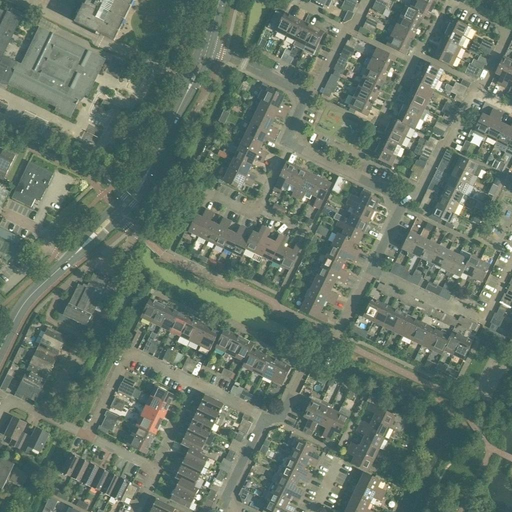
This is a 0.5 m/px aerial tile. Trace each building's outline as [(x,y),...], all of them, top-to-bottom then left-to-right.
[(85,0),(85,1),(86,2),(84,5),(83,5),(75,22),(114,42),(134,0),(85,0)] [(310,0),(309,3),(322,10),(324,6),(328,8),(332,0),(310,0)] [(350,0),(345,0),(344,3),(355,8),(357,3),(350,0)] [(379,0),(376,0),(374,4),(385,9),(388,4),(379,0)] [(405,7),(429,18),(433,8),(416,0),(414,0),(411,6),(406,3),(405,7)] [(416,0),(433,8),(437,0),(416,0)] [(355,8),(344,3),(341,8),(352,13),(355,8)] [(374,4),(372,9),(383,14),(385,9),(374,4)] [(424,16),(428,19),(429,18),(405,7),(400,16),(419,26),(424,16)] [(8,83),(8,85),(9,84),(57,107),(55,111),(55,110),(70,117),(69,118),(70,119),(76,105),(77,105),(79,101),(78,100),(78,101),(77,100),(81,94),(87,97),(88,97),(87,96),(94,82),(95,82),(90,79),(93,72),(98,75),(98,74),(97,74),(104,60),(105,60),(106,60),(88,51),(53,35),(54,34),(39,27),(39,28),(40,28),(22,65),(2,55),(3,53),(4,54),(4,53),(3,53),(20,19),(21,19),(7,12),(6,13),(0,10),(0,83),(2,80),(8,83)] [(286,37),(295,18),(285,13),(276,32),(286,37)] [(396,26),(415,35),(419,26),(400,16),(397,15),(392,24),(396,26)] [(295,42),(305,23),(295,18),(286,37),(295,42)] [(367,18),(365,23),(376,29),(378,24),(367,18)] [(452,19),(447,29),(466,38),(471,28),(452,19)] [(303,51),(305,46),(314,28),(305,23),(295,42),(293,46),(303,51)] [(362,28),(373,34),(376,29),(365,23),(362,28)] [(415,35),(396,26),(391,36),(410,45),(415,35)] [(321,39),(324,41),(327,34),(324,33),(314,28),(305,46),(303,51),(313,56),(313,55),(317,57),(323,44),(320,42),(321,39)] [(466,38),(447,29),(443,39),(461,48),(466,38)] [(391,36),(386,46),(405,55),(410,45),(391,36)] [(443,39),(438,48),(457,58),(461,48),(443,39)] [(483,40),(481,45),(491,50),(494,45),(483,40)] [(357,45),(355,50),(357,51),(362,54),(364,49),(359,46),(357,45)] [(478,50),(489,55),(491,50),(481,45),(478,50)] [(372,59),(391,68),(396,57),(377,48),(372,59)] [(438,48),(433,59),(452,68),(457,58),(438,48)] [(480,57),(478,62),(484,65),(486,66),(488,61),(480,57)] [(511,61),(504,57),(495,74),(500,77),(496,84),(501,86),(511,63),(511,61)] [(391,68),(372,59),(368,68),(386,77),(391,68)] [(474,60),(471,65),(482,70),(484,65),(478,62),(474,60)] [(438,81),(443,70),(425,61),(420,72),(438,81)] [(511,63),(501,86),(505,89),(509,81),(511,82),(511,63)] [(479,75),(482,70),(471,65),(466,75),(477,80),(479,75)] [(363,78),(382,87),(386,77),(368,68),(367,70),(363,68),(359,75),(363,77),(363,78)] [(420,72),(415,81),(434,90),(438,81),(420,72)] [(358,88),(377,97),(382,87),(363,78),(358,88)] [(434,90),(415,81),(410,91),(429,100),(434,90)] [(455,83),(453,88),(464,93),(466,88),(455,83)] [(262,101),(287,113),(289,108),(281,104),(285,98),(272,91),(261,86),(259,89),(262,90),(257,99),(262,101)] [(353,98),(372,107),(377,97),(358,88),(353,98)] [(464,99),(462,98),(464,93),(453,88),(451,93),(456,95),(454,100),(461,104),(464,99)] [(406,101),(424,110),(429,113),(430,112),(428,112),(429,108),(426,107),(429,100),(410,91),(406,101)] [(348,108),(367,117),(372,107),(353,98),(348,108)] [(122,114),(123,110),(104,100),(102,104),(122,114)] [(275,117),(283,121),(287,113),(262,101),(258,109),(251,106),(250,109),(273,121),(275,117)] [(406,101),(401,111),(420,120),(420,119),(425,122),(429,113),(424,110),(406,101)] [(446,102),(444,107),(454,112),(457,107),(446,102)] [(452,117),(454,112),(444,107),(441,112),(452,117)] [(270,127),(272,124),(273,121),(250,109),(248,112),(255,115),(251,124),(276,136),(278,131),(270,127)] [(484,139),(485,137),(486,137),(498,112),(493,109),(489,117),(483,114),(478,124),(475,122),(468,137),(470,138),(471,135),(472,136),(473,134),(484,139)] [(420,120),(401,111),(396,120),(392,118),(415,130),(420,120)] [(486,137),(497,142),(505,125),(499,122),(503,114),(498,112),(486,137)] [(392,118),(387,128),(405,137),(410,128),(415,130),(392,118)] [(436,122),(434,127),(445,132),(447,127),(436,122)] [(265,137),(272,140),(273,141),(276,136),(251,124),(247,132),(240,129),(239,132),(262,144),(265,137)] [(507,148),(511,137),(511,124),(510,128),(505,125),(497,142),(494,148),(505,153),(507,148)] [(442,137),(445,132),(434,127),(432,132),(442,137)] [(382,138),(401,147),(405,137),(387,128),(382,138)] [(244,138),(240,147),(265,159),(267,153),(259,149),(262,144),(239,132),(237,135),(244,138)] [(382,138),(377,148),(396,157),(401,147),(382,138)] [(418,143),(423,146),(426,141),(420,138),(418,143)] [(229,151),(229,152),(228,155),(251,166),(254,160),(262,164),(265,159),(240,147),(236,154),(229,151)] [(395,165),(393,164),(396,157),(377,148),(372,158),(383,163),(382,166),(394,172),(396,169),(394,168),(395,165)] [(0,179),(3,181),(15,156),(3,150),(0,155),(0,179)] [(233,161),(229,169),(254,181),(256,176),(248,172),(251,166),(228,155),(226,158),(233,161)] [(452,165),(473,175),(478,178),(481,170),(484,172),(485,169),(460,157),(457,164),(453,162),(452,165)] [(29,162),(12,198),(31,208),(35,199),(40,202),(46,188),(53,174),(29,162)] [(284,183),(290,186),(298,168),(287,163),(275,187),(281,190),(284,183)] [(412,172),(409,180),(417,184),(419,179),(424,170),(414,165),(411,171),(412,172)] [(454,170),(451,176),(469,185),(473,175),(452,165),(450,168),(454,170)] [(251,186),(254,181),(229,169),(225,168),(219,182),(222,184),(223,181),(240,189),(243,183),(251,186)] [(292,196),(297,198),(309,173),(298,168),(290,186),(295,188),(292,196)] [(310,200),(311,196),(320,179),(309,173),(297,198),(302,201),(304,197),(310,200)] [(444,181),(442,184),(464,195),(469,185),(451,176),(447,183),(444,181)] [(317,199),(313,206),(319,209),(331,184),(320,179),(311,196),(317,199)] [(441,196),(459,204),(464,195),(442,184),(441,187),(444,189),(441,196)] [(491,184),(486,194),(493,197),(498,187),(493,185),(491,184)] [(374,212),(379,201),(370,196),(372,193),(364,189),(359,198),(351,195),(349,200),(374,212)] [(492,198),(486,195),(483,204),(488,206),(489,206),(492,198)] [(434,201),(433,204),(454,214),(459,204),(441,196),(438,203),(434,201)] [(374,212),(349,200),(346,205),(354,209),(351,214),(369,223),(374,212)] [(454,226),(450,224),(454,214),(433,204),(431,207),(435,209),(432,215),(432,216),(430,219),(437,222),(438,219),(447,223),(444,226),(452,230),(454,226)] [(277,211),(284,214),(286,209),(280,207),(280,206),(277,211)] [(188,232),(197,237),(210,212),(206,210),(202,217),(197,215),(188,232)] [(214,214),(210,212),(197,237),(206,241),(215,224),(210,222),(214,214)] [(369,223),(351,214),(349,220),(336,214),(333,219),(338,221),(364,234),(369,223)] [(479,226),(482,220),(475,217),(472,222),(479,226)] [(206,241),(215,245),(227,220),(223,218),(219,226),(215,224),(206,241)] [(231,222),(227,220),(215,245),(223,249),(232,232),(228,230),(231,222)] [(341,235),(337,233),(337,234),(358,245),(364,234),(338,221),(335,226),(343,230),(341,235)] [(430,231),(433,226),(428,223),(425,229),(430,231)] [(223,249),(232,254),(245,229),(240,226),(236,234),(232,232),(223,249)] [(249,241),(245,249),(246,249),(254,253),(266,228),(262,226),(258,234),(253,232),(249,240),(249,241)] [(329,230),(319,226),(316,233),(325,238),(329,230)] [(254,253),(263,258),(271,240),(267,238),(271,230),(266,228),(254,253)] [(249,231),(245,229),(232,254),(241,258),(246,249),(245,249),(249,241),(249,240),(245,238),(249,231)] [(406,257),(410,258),(420,236),(410,232),(401,250),(408,253),(406,257)] [(358,245),(337,234),(332,245),(357,257),(360,252),(352,248),(354,243),(358,245)] [(275,243),(271,240),(263,258),(271,262),(284,237),(279,235),(275,243)] [(188,245),(193,248),(199,239),(194,236),(188,245)] [(420,236),(410,258),(412,260),(414,256),(421,259),(430,241),(420,236)] [(284,237),(271,262),(280,266),(288,249),(284,247),(288,239),(284,237)] [(439,246),(430,241),(421,259),(428,262),(426,266),(429,267),(439,246)] [(293,251),(288,249),(280,266),(289,270),(301,245),(297,243),(293,251)] [(357,257),(332,245),(327,256),(344,264),(347,259),(354,263),(357,257)] [(434,265),(440,269),(449,251),(439,246),(429,267),(432,269),(434,265)] [(449,251),(440,269),(447,272),(445,275),(448,277),(459,255),(449,251)] [(462,274),(469,260),(468,260),(459,255),(448,277),(451,278),(453,275),(460,278),(462,274)] [(349,274),(341,270),(344,264),(327,256),(321,267),(347,279),(349,274)] [(462,274),(469,277),(467,281),(470,282),(480,260),(470,256),(468,260),(469,260),(462,274)] [(489,265),(480,260),(470,282),(473,283),(475,280),(481,283),(489,265)] [(390,273),(400,278),(405,268),(395,263),(390,273)] [(347,279),(321,267),(316,278),(333,286),(336,280),(344,284),(347,279)] [(415,272),(412,277),(410,283),(417,286),(422,276),(415,272)] [(68,304),(63,315),(86,326),(92,315),(86,312),(88,308),(89,308),(94,311),(99,302),(100,302),(101,299),(109,303),(118,286),(99,276),(97,280),(92,277),(88,286),(87,288),(83,286),(79,284),(69,304),(68,304)] [(333,286),(316,278),(311,288),(336,300),(339,295),(331,292),(333,286)] [(445,284),(439,297),(445,300),(449,301),(451,297),(452,296),(451,296),(453,291),(455,289),(445,284)] [(336,300),(311,288),(306,299),(323,307),(326,302),(333,306),(336,300)] [(460,302),(474,308),(477,303),(469,299),(470,297),(464,294),(460,302)] [(141,317),(151,322),(160,304),(150,299),(141,317)] [(328,317),(320,313),(323,307),(306,299),(300,310),(325,323),(328,317)] [(373,322),(382,304),(372,299),(363,317),(373,322)] [(151,322),(161,327),(170,309),(160,304),(151,322)] [(373,322),(383,327),(392,308),(382,304),(373,322)] [(383,327),(392,332),(401,313),(392,308),(383,327)] [(161,327),(170,332),(179,313),(170,309),(161,327)] [(180,337),(189,318),(179,313),(170,332),(180,337)] [(392,332),(402,336),(411,318),(401,313),(392,332)] [(199,323),(189,318),(180,337),(190,341),(199,323)] [(412,341),(416,332),(421,322),(411,318),(402,336),(412,341)] [(421,322),(416,332),(412,341),(422,346),(428,333),(431,327),(421,322)] [(190,341),(200,346),(208,328),(199,323),(190,341)] [(97,324),(95,327),(92,334),(99,337),(103,327),(97,324)] [(48,327),(42,338),(62,348),(67,337),(48,327)] [(431,327),(428,333),(422,346),(432,351),(441,332),(431,327)] [(210,351),(219,332),(208,328),(200,346),(210,351)] [(215,348),(226,353),(234,335),(224,330),(215,348)] [(134,332),(128,344),(133,347),(139,335),(134,332)] [(443,351),(450,337),(450,336),(441,332),(432,351),(442,356),(444,351),(443,351)] [(462,337),(452,332),(450,336),(450,337),(443,351),(444,351),(453,355),(458,346),(462,337)] [(226,353),(235,358),(244,339),(234,335),(226,353)] [(462,337),(458,346),(453,355),(463,360),(472,342),(462,337)] [(57,359),(62,348),(42,338),(37,349),(57,359)] [(143,350),(148,352),(154,341),(149,339),(143,350)] [(235,358),(245,362),(245,363),(252,349),(254,344),(244,339),(235,358)] [(153,355),(159,344),(154,341),(148,352),(153,355)] [(37,349),(32,360),(51,369),(57,359),(37,349)] [(168,349),(163,359),(168,362),(173,351),(168,349)] [(252,349),(245,363),(245,362),(242,367),(252,372),(261,353),(252,349)] [(168,362),(173,364),(178,353),(173,351),(168,362)] [(17,353),(13,361),(18,363),(22,355),(17,353)] [(271,358),(261,353),(252,372),(262,377),(271,358)] [(182,369),(187,371),(193,360),(188,358),(182,369)] [(272,381),(281,363),(271,358),(262,377),(272,381)] [(46,380),(51,369),(32,360),(27,371),(46,380)] [(193,360),(187,371),(192,374),(198,363),(193,360)] [(282,386),(291,368),(281,363),(272,381),(282,386)] [(27,371),(21,382),(41,391),(46,380),(27,371)] [(125,378),(122,383),(133,388),(136,383),(125,378)] [(35,402),(41,391),(21,382),(16,393),(35,402)] [(133,388),(122,383),(120,388),(131,393),(133,388)] [(156,386),(151,397),(169,405),(174,395),(156,386)] [(233,386),(230,394),(240,398),(243,391),(233,386)] [(205,395),(200,405),(219,414),(224,404),(205,395)] [(309,430),(321,405),(323,401),(310,395),(309,399),(307,402),(310,404),(304,418),(308,420),(302,433),(307,435),(309,430)] [(115,397),(113,402),(124,408),(126,403),(115,397)] [(146,406),(165,415),(169,405),(151,397),(146,406)] [(124,408),(113,402),(110,407),(122,413),(124,408)] [(390,428),(396,417),(370,404),(367,410),(375,414),(372,420),(390,428)] [(200,405),(195,415),(214,424),(219,414),(200,405)] [(321,405),(309,430),(307,435),(311,437),(317,424),(322,426),(330,409),(321,405)] [(142,416),(160,425),(165,415),(146,406),(142,416)] [(326,438),(338,413),(330,409),(322,426),(326,428),(322,436),(326,438)] [(339,435),(348,418),(338,413),(326,438),(331,440),(334,432),(339,435)] [(191,425),(210,434),(214,424),(195,415),(191,425)] [(137,426),(155,435),(160,425),(142,416),(137,426)] [(106,417),(103,422),(114,427),(117,422),(106,417)] [(13,439),(10,444),(20,449),(25,438),(20,436),(26,424),(14,418),(5,436),(13,439)] [(362,421),(359,427),(385,439),(390,428),(372,420),(370,425),(362,421)] [(99,426),(97,430),(107,435),(109,430),(112,432),(114,427),(103,422),(101,427),(99,426)] [(191,425),(186,435),(205,444),(210,434),(191,425)] [(132,435),(150,444),(155,435),(137,426),(132,435)] [(385,439),(359,427),(357,432),(365,436),(362,441),(380,450),(385,439)] [(25,438),(20,449),(31,454),(33,450),(39,453),(48,434),(36,429),(31,441),(25,438)] [(133,448),(145,455),(150,444),(132,435),(125,449),(131,452),(133,448)] [(200,453),(205,444),(186,435),(181,445),(190,449),(200,453)] [(293,449),(318,462),(320,457),(312,453),(315,449),(297,440),(293,449)] [(351,443),(349,448),(375,461),(380,450),(362,441),(359,447),(351,443)] [(354,457),(351,463),(369,472),(375,461),(349,448),(346,453),(354,457)] [(190,449),(185,458),(204,468),(209,458),(200,453),(190,449)] [(293,449),(288,458),(306,466),(308,462),(316,466),(318,462),(293,449)] [(71,478),(81,459),(70,454),(61,473),(71,478)] [(0,460),(0,488),(2,490),(7,481),(22,488),(29,475),(13,467),(14,464),(1,458),(0,460)] [(180,468),(189,472),(199,478),(204,468),(185,458),(180,468)] [(288,458),(284,466),(310,479),(312,474),(304,471),(306,466),(288,458)] [(81,483),(91,464),(81,459),(71,478),(81,483)] [(91,488),(101,469),(91,464),(81,483),(91,488)] [(277,474),(280,475),(298,484),(300,479),(308,483),(310,479),(284,466),(281,465),(277,474)] [(199,478),(189,472),(180,468),(175,478),(180,480),(195,487),(199,478)] [(110,473),(105,471),(101,469),(91,488),(101,493),(110,473)] [(111,497),(120,478),(110,473),(101,493),(111,497)] [(381,482),(368,475),(364,473),(358,484),(384,497),(387,492),(378,488),(381,482)] [(280,475),(276,484),(301,496),(304,492),(296,488),(298,484),(280,475)] [(131,486),(130,483),(120,478),(111,497),(121,503),(121,502),(123,503),(126,497),(132,499),(137,489),(131,486)] [(180,480),(175,490),(194,499),(199,489),(195,487),(180,480)] [(269,491),(289,501),(291,497),(299,500),(301,496),(276,484),(273,482),(269,491)] [(384,497),(358,484),(353,495),(371,504),(373,499),(381,502),(384,497)] [(170,500),(189,509),(194,499),(175,490),(170,500)] [(268,501),(272,503),(290,511),(293,511),(295,509),(287,505),(289,501),(269,491),(265,500),(268,501)] [(371,504),(353,495),(348,506),(360,511),(373,511),(368,509),(371,504)] [(173,511),(176,509),(156,499),(152,509),(157,511),(173,511)] [(290,511),(272,503),(268,501),(263,511),(265,511),(290,511)]
